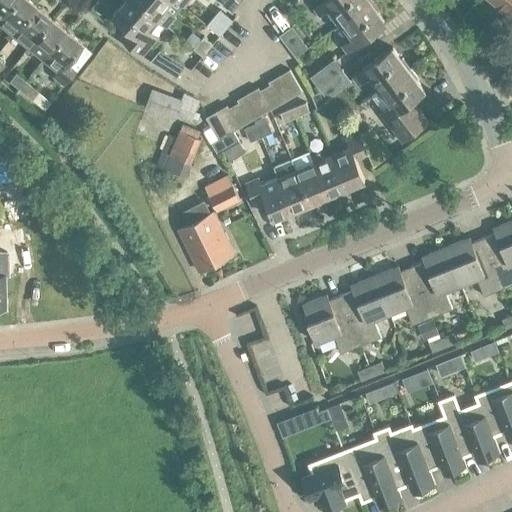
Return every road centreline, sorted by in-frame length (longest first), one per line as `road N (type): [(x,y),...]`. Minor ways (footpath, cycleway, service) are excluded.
road 1 (unclassified): [(201,308),(509,182)]
road 2 (residential): [(201,308),(289,511)]
road 3 (unclassified): [(0,339),(161,321),(201,308)]
road 4 (unclassified): [(509,182),(482,98),(422,0)]
